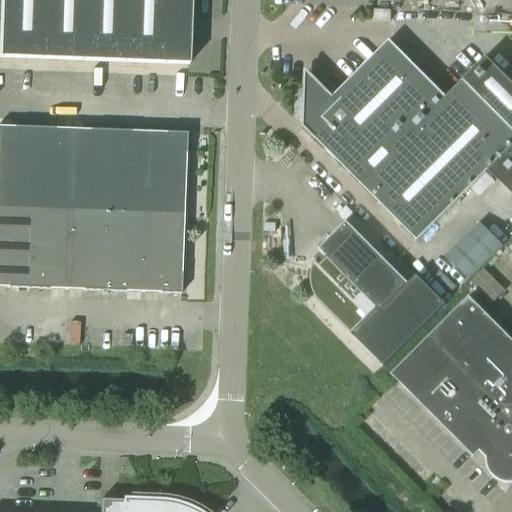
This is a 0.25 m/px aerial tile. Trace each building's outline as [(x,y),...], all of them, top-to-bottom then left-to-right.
[(0,58),(188,65),(189,40),(190,0),(0,0),(0,14),(0,58)] [(315,140),(403,228),(417,242),(490,170),(511,191),(511,82),(486,57),(446,98),(389,42),(375,56),(333,98),(305,69),(304,104),(304,128),(315,139),(315,140)] [(0,207),(31,209),(34,128),(0,126),(0,207)] [(69,210),(72,130),(34,128),(31,209),(69,210)] [(72,130),(69,210),(107,211),(110,131),(72,130)] [(110,131),(107,211),(145,213),(148,132),(110,131)] [(148,132),(145,213),(183,214),(186,134),(148,132)] [(0,288),(28,289),(31,209),(0,207),(0,288)] [(66,290),(69,210),(31,209),(28,289),(66,290)] [(104,292),(107,211),(69,210),(66,290),(104,292)] [(107,211),(104,292),(142,293),(145,213),(107,211)] [(145,213),(142,293),(180,295),(183,214),(145,213)] [(310,276),(310,281),(311,286),(312,291),(314,296),(317,300),(320,304),(383,368),(445,305),(417,277),(408,285),(346,223),(319,250),(327,259),(319,267),(315,262),(313,266),(311,270),(310,276)] [(480,224),(445,258),(468,281),(502,247),(480,224)] [(483,269),(470,282),(481,293),(488,285),(498,296),(504,290),(483,269)] [(479,453),(486,460),(487,463),(487,467),(489,471),(491,474),(493,477),(496,480),(499,482),(503,483),(507,484),(511,484),(511,483),(511,341),(469,298),(391,375),(474,458),(479,453)] [(193,511),(185,508),(172,504),(158,502),(100,500),(99,511),(193,511)]
